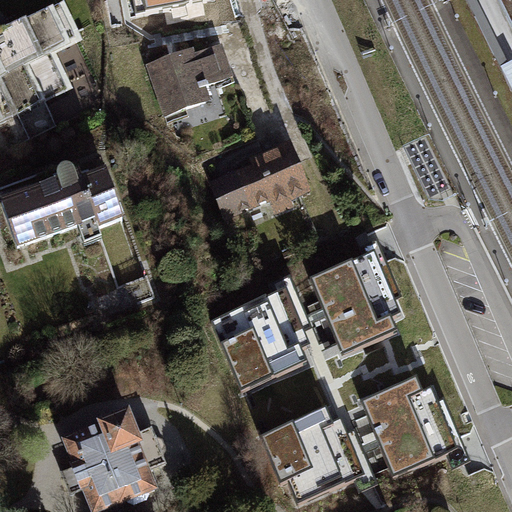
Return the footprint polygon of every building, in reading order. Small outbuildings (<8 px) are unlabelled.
[(180,0),(135,0),(136,10),(181,7),(180,0)] [(511,0),(495,0),(511,34),(511,0)] [(56,5),(0,29),(0,123),(70,92),(51,55),(76,46),(56,5)] [(225,52),(149,68),(160,121),(213,110),(208,83),(230,78),(225,52)] [(294,150),(214,186),(234,231),(314,195),(294,150)] [(64,169),(0,193),(0,228),(6,244),(86,213),(93,229),(121,219),(102,171),(70,183),(64,169)] [(311,279),(342,353),(402,329),(397,318),(404,315),(377,251),(311,279)] [(311,342),(287,287),(211,321),(242,391),(310,361),(303,346),(311,342)] [(361,399),(394,477),(460,449),(434,386),(426,390),(420,374),(361,399)] [(260,436),(281,485),(287,482),(297,504),(365,474),(342,422),(335,425),(327,407),(260,436)] [(118,414),(54,438),(82,511),(86,511),(147,489),(118,414)]
